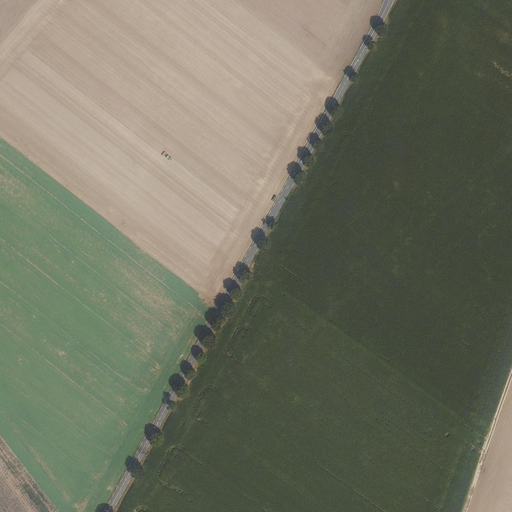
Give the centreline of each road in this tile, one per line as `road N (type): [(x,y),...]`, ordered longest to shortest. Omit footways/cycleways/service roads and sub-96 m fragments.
road 1 (unclassified): [(389,0),(107,511)]
road 2 (track): [(511,374),(465,511)]
